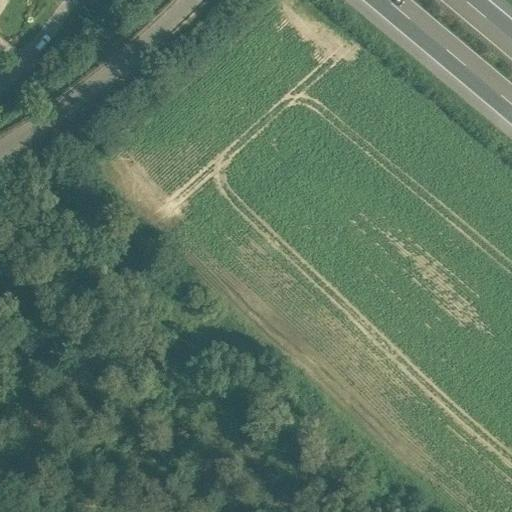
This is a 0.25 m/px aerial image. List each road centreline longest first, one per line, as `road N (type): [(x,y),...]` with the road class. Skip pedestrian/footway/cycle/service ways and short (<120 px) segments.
road 1 (unclassified): [(0,149),(119,66),(193,0)]
road 2 (motorway): [(395,0),(511,98)]
